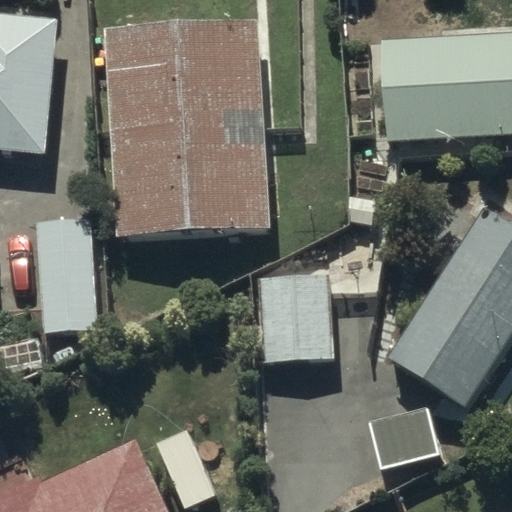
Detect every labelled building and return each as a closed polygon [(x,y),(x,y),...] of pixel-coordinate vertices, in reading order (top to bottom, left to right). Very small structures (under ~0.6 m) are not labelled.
[(0,160),(50,166),(63,31),(0,24),(0,160)] [(260,33),(112,41),(123,250),(271,242),(260,33)] [(511,44),(384,50),(389,150),(511,144),(511,44)] [(467,419),(511,347),(511,233),(484,216),(388,369),(467,419)] [(0,368),(42,368),(42,340),(98,340),(97,232),(41,233),(42,310),(0,310),(0,368)] [(331,285),(262,286),(263,371),(332,370),(331,285)] [(368,431),(382,479),(442,463),(429,415),(368,431)] [(0,510),(0,511),(170,511),(141,446),(0,510)]
